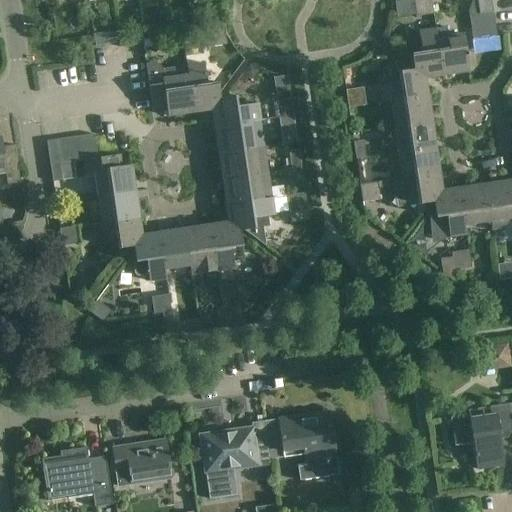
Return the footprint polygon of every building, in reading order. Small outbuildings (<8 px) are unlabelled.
[(412,0),(414,8),(431,6),(430,0),(412,0)] [(475,0),(478,15),(492,13),(490,0),(475,0)] [(431,6),(414,8),(416,17),(433,14),(431,6)] [(222,12),(191,17),(193,29),(224,25),(222,12)] [(470,29),(494,25),(492,13),(478,15),(468,16),(470,29)] [(186,20),(177,22),(179,34),(181,33),(192,32),(190,20),(186,20)] [(494,25),(470,29),(472,40),(496,36),(494,25)] [(436,39),(442,76),(469,72),(463,35),(447,38),(446,28),(435,29),(437,39),(436,39)] [(411,55),(414,70),(425,79),(442,76),(436,39),(437,39),(435,29),(419,32),(422,53),(411,55)] [(182,43),(200,40),(199,31),(192,32),(181,33),(182,43)] [(200,40),(182,43),(184,51),(202,48),(200,40)] [(194,112),(187,67),(162,70),(161,67),(156,64),(153,63),(146,64),(152,108),(166,106),(168,116),(194,112)] [(194,112),(212,110),(220,98),(218,83),(207,84),(204,64),(187,67),(194,112)] [(381,103),(390,102),(390,101),(427,96),(425,79),(414,70),(398,72),(400,83),(379,86),(381,103)] [(276,76),(277,92),(292,91),(291,75),(276,76)] [(354,89),(356,106),(365,105),(363,88),(354,89)] [(356,106),(354,89),(345,91),(348,108),(356,106)] [(212,110),(214,127),(261,120),(258,103),(237,107),(236,96),(220,98),(212,110)] [(390,101),(390,102),(394,127),(431,122),(427,96),(390,101)] [(290,99),(281,100),(284,117),(292,116),(290,99)] [(284,117),(281,100),(272,101),(275,118),(284,117)] [(261,120),(214,127),(218,153),(264,146),(261,120)] [(431,122),(394,127),(398,154),(435,148),(431,122)] [(81,136),(84,160),(97,158),(93,134),(81,136)] [(0,173),(5,173),(7,185),(20,183),(14,145),(2,147),(1,137),(0,136),(0,173)] [(69,138),(73,162),(84,160),(81,136),(69,138)] [(58,140),(62,164),(73,162),(69,138),(58,140)] [(59,164),(62,164),(58,140),(46,141),(49,165),(59,164)] [(365,158),(362,141),(353,142),(355,160),(365,158)] [(264,146),(218,153),(222,179),(268,172),(264,146)] [(398,154),(402,179),(402,180),(439,174),(435,148),(398,154)] [(300,168),(298,150),(288,152),(290,169),(300,168)] [(120,155),(97,158),(84,160),(86,173),(94,172),(98,198),(135,192),(131,165),(121,167),(120,155)] [(61,181),(59,164),(49,165),(52,183),(61,181)] [(268,172),(222,179),(226,205),(272,199),(268,172)] [(392,181),(377,183),(377,187),(378,190),(393,187),(395,198),(391,204),(397,209),(409,207),(413,209),(416,205),(418,205),(429,204),(433,203),(442,191),(441,185),(439,174),(402,180),(402,179),(392,181)] [(511,188),(511,181),(485,185),(490,222),(491,231),(511,227),(511,188)] [(377,183),(368,184),(370,201),(379,200),(377,187),(377,183)] [(370,201),(368,184),(359,185),(362,202),(370,201)] [(485,185),(459,189),(464,225),(465,225),(490,222),(485,185)] [(459,189),(442,191),(433,203),(435,218),(430,218),(433,240),(466,235),(465,225),(464,225),(459,189)] [(98,198),(102,223),(102,224),(139,218),(135,192),(98,198)] [(304,193),(295,194),(298,212),(307,210),(304,193)] [(298,212),(295,194),(287,195),(289,213),(298,212)] [(274,215),(272,199),(226,205),(228,222),(239,231),(244,230),(265,247),(263,228),(269,227),(268,216),(274,215)] [(133,247),(141,235),(139,218),(102,224),(102,223),(92,224),(95,242),(116,239),(118,249),(133,247)] [(239,231),(228,222),(210,225),(218,271),(234,269),(233,260),(243,259),(242,247),(239,231)] [(218,271),(210,225),(184,228),(190,266),(189,266),(191,276),(218,271)] [(69,228),(71,245),(80,244),(78,227),(69,228)] [(71,245),(69,228),(59,229),(61,247),(71,245)] [(190,266),(184,228),(158,232),(164,269),(165,269),(189,266),(190,266)] [(166,279),(165,269),(164,269),(158,232),(141,235),(133,247),(135,261),(133,264),(134,273),(137,277),(148,275),(149,281),(166,279)] [(452,262),(469,259),(468,250),(451,253),(452,262)] [(469,259),(452,262),(453,270),(470,268),(469,259)] [(219,287),(220,295),(238,293),(236,284),(219,287)] [(239,302),(238,293),(220,295),(221,305),(230,303),(239,302)] [(150,297),(152,306),(169,303),(168,295),(150,297)] [(242,326),(239,302),(230,303),(231,311),(229,311),(219,327),(219,329),(242,326)] [(170,312),(169,303),(152,306),(153,314),(170,312)] [(507,344),(483,347),(487,371),(510,368),(507,344)] [(511,432),(511,426),(509,406),(468,412),(469,416),(450,419),(454,447),(473,444),(477,471),(505,466),(500,434),(511,432)] [(265,423),(266,427),(271,461),(303,456),(304,467),(298,468),(300,482),(340,476),(332,421),(324,422),(323,414),(265,423)] [(233,466),(271,461),(266,427),(200,437),(210,500),(238,496),(233,466)] [(171,479),(165,441),(113,449),(119,487),(171,479)] [(89,460),(87,449),(71,451),(72,456),(42,460),(48,502),(93,495),(95,508),(113,506),(105,458),(89,460)]
